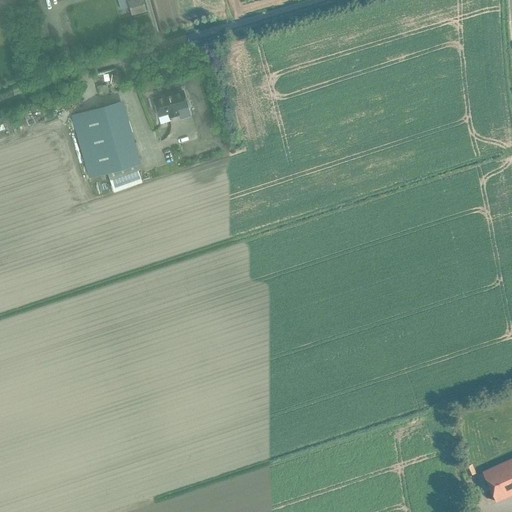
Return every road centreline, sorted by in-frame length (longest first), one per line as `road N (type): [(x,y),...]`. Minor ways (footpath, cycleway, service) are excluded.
road 1 (track): [(314,0),(132,54)]
road 2 (unclassified): [(0,97),(132,54)]
